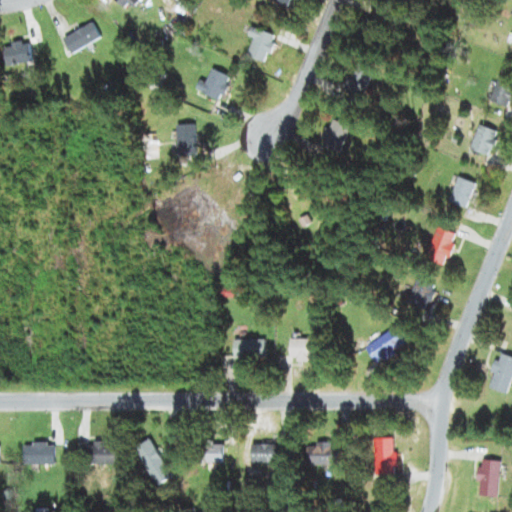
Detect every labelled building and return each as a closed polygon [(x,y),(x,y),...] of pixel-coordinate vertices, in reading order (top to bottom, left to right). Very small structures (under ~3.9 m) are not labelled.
[(137,2),(135,0),(113,0),(127,12),(137,2)] [(269,0),(287,8),(290,0),(269,0)] [(364,41),(383,47),(392,21),(372,15),(364,41)] [(100,38),(91,23),(61,39),(69,55),(100,38)] [(265,63),(273,36),(252,29),(244,56),(265,63)] [(31,63),(29,43),(2,46),(4,66),(31,63)] [(365,97),(369,70),(351,67),(347,94),(365,97)] [(218,102),(230,79),(210,69),(203,84),(198,81),(194,90),(218,102)] [(511,97),(511,82),(499,77),(489,101),(508,109),(511,97)] [(349,127),(332,120),(321,145),(339,152),(349,127)] [(176,125),(176,158),(193,158),(193,125),(176,125)] [(497,133),(478,126),(469,150),(488,158),(497,133)] [(474,185),(458,178),(447,203),(464,210),(474,185)] [(456,236),(437,229),(424,260),(443,268),(456,236)] [(434,288),(416,280),(405,304),(424,312),(434,288)] [(365,350),(376,365),(407,341),(396,326),(365,350)] [(316,362),(316,341),(289,340),(288,362),(316,362)] [(264,341),(233,341),(233,359),(264,359),(264,341)] [(511,374),(511,358),(497,354),(487,390),(506,395),(511,374)] [(373,438),(373,476),(393,476),(393,438),(373,438)] [(133,449),(156,486),(172,477),(149,439),(133,449)] [(223,462),(223,441),(195,441),(195,462),(223,462)] [(85,464),(111,464),(111,442),(85,442),(85,464)] [(53,464),(53,443),(22,443),(22,464),(53,464)] [(305,465),(337,465),(337,443),(305,443),(305,465)] [(278,444),(250,444),(250,463),(278,463),(278,444)] [(496,460),(477,461),(479,497),(498,497),(496,460)]
